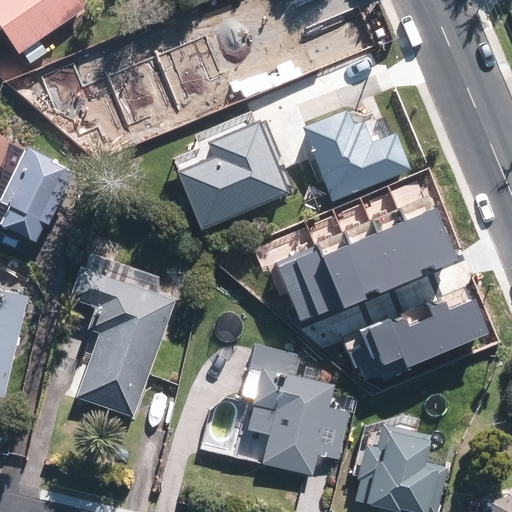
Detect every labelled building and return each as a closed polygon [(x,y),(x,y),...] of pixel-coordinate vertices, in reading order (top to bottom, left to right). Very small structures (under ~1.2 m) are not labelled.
[(96,3),(93,0),(5,0),(0,4),(0,28),(21,57),(96,3)] [(213,107),(283,76),(265,36),(252,42),(237,9),(163,42),(179,78),(196,71),(213,107)] [(141,33),(98,52),(109,76),(151,57),(141,33)] [(192,127),(212,172),(249,156),(229,110),(192,127)] [(313,132),(301,138),(295,125),(250,144),(282,219),(361,186),(343,144),(322,153),(313,132)] [(192,127),(150,145),(158,163),(146,168),(155,189),(167,184),(173,198),(215,180),(212,172),(192,127)] [(0,219),(0,224),(42,246),(77,176),(47,161),(49,158),(26,146),(0,196),(0,202),(7,206),(0,219)] [(373,264),(342,287),(348,295),(334,305),(388,378),(433,345),(419,326),(427,320),(388,266),(379,272),(373,264)] [(145,380),(173,300),(77,267),(66,298),(92,307),(85,328),(96,332),(87,360),(145,380)] [(26,296),(0,290),(0,396),(4,397),(26,296)] [(296,359),(256,350),(246,391),(256,393),(249,425),(273,431),(265,461),(308,471),(314,445),(338,451),(346,415),(325,411),(330,388),(292,379),(296,359)] [(392,511),(398,476),(371,471),(365,509),(384,511),(392,511)] [(511,511),(511,500),(494,506),(496,511),(511,511)]
